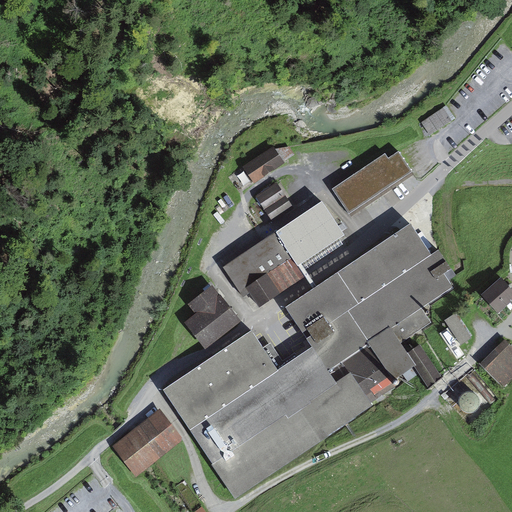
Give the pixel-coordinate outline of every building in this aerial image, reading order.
[(448,104),(423,122),(432,135),(457,117),(448,104)] [(274,147),(243,168),(253,183),(284,162),(274,147)] [(386,154),(335,189),(352,214),(412,173),(398,153),(389,159),(386,154)] [(294,210),(279,184),(257,197),(272,223),(294,210)] [(324,202),(223,267),(242,296),(249,292),(259,307),(305,278),(298,267),(346,237),(324,202)] [(256,334),(169,391),(237,496),(372,403),(367,395),(419,361),(431,380),(438,376),(418,347),(408,353),(403,345),(434,325),(423,308),(454,288),(445,275),(453,269),(441,251),(433,255),(414,226),(286,309),(311,347),(285,364),(272,344),(266,349),(256,334)] [(511,301),(511,289),(502,279),(484,295),(500,312),(511,301)] [(199,313),(187,322),(206,347),(241,321),(215,285),(191,302),(199,313)] [(472,338),(458,314),(446,320),(460,345),(472,338)] [(511,343),(506,338),(481,364),(507,387),(511,381),(511,343)] [(181,440),(158,412),(139,428),(115,448),(137,476),(181,440)]
